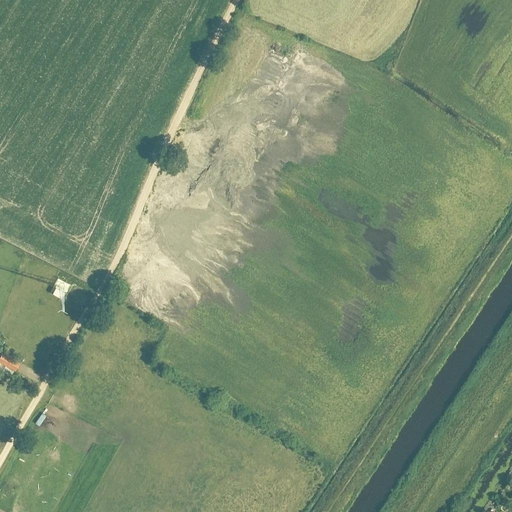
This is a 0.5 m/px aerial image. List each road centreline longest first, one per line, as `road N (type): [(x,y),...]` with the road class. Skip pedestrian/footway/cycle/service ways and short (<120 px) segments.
road 1 (track): [(0,464),(113,270),(235,0)]
road 2 (track): [(511,237),(329,511)]
road 3 (track): [(415,511),(511,364)]
